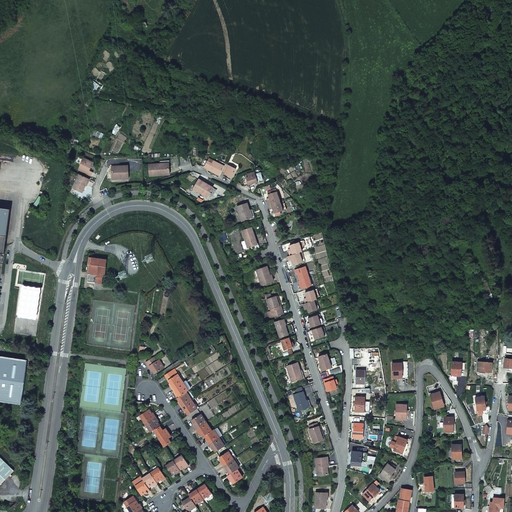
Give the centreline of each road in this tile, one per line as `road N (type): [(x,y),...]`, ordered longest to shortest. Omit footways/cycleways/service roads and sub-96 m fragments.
road 1 (tertiary): [(282,447),(189,230),(153,206),(130,205),(83,236)]
road 2 (residential): [(187,168),(261,199),(341,457)]
road 3 (tertiary): [(65,269),(31,511)]
road 4 (tertiary): [(44,511),(77,272)]
road 5 (residential): [(341,457),(345,326),(324,229)]
road 6 (residential): [(405,474),(418,425),(419,368),(426,365),(449,394),(480,464)]
road 7 (residential): [(0,319),(11,246),(65,269)]
